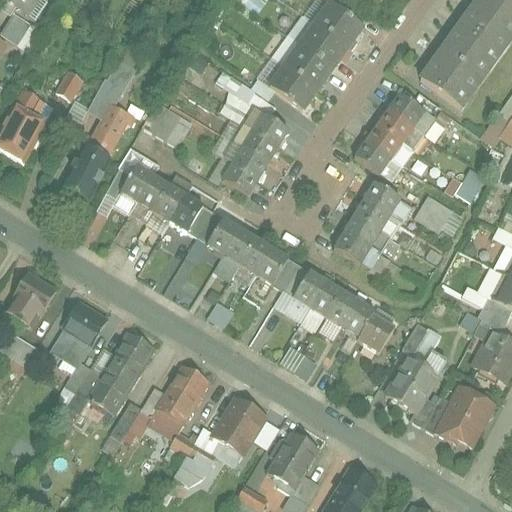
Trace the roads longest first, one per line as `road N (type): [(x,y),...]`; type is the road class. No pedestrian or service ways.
road 1 (residential): [(462,499),(0,216)]
road 2 (residential): [(384,0),(282,184)]
